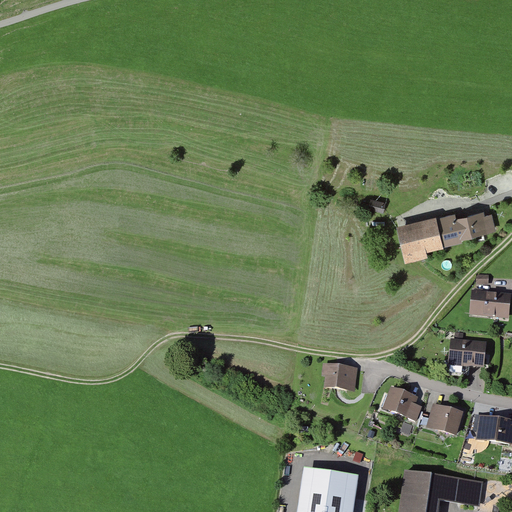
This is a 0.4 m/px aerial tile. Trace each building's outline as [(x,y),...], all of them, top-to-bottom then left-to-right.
[(383,212),(386,202),(371,198),(368,209),(383,212)] [(456,210),(400,224),(408,255),(464,241),(463,236),(458,218),(456,210)] [(485,211),(458,218),(463,236),(490,229),(485,211)] [(511,294),(474,292),(473,316),(510,318),(511,294)] [(488,344),(453,341),(451,364),(486,367),(488,344)] [(364,374),(331,370),(328,393),(361,397),(364,374)] [(420,398),(393,389),(386,408),(413,418),(420,398)] [(465,413),(435,405),(429,426),(460,434),(465,413)] [(511,443),(511,420),(483,416),(480,439),(511,443)] [(353,511),(359,477),(306,468),(299,511),(353,511)] [(485,481),(408,471),(403,511),(440,511),(442,502),(482,507),(485,481)]
